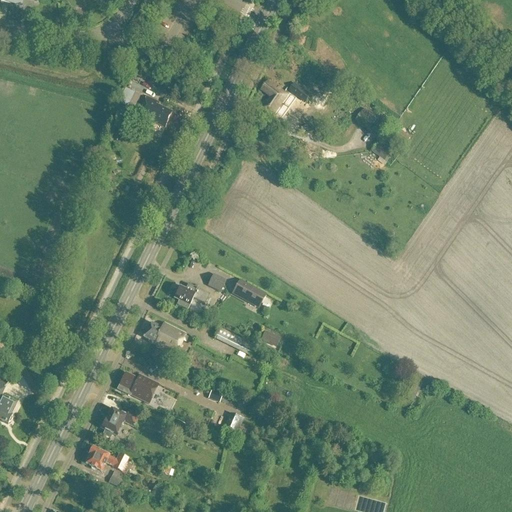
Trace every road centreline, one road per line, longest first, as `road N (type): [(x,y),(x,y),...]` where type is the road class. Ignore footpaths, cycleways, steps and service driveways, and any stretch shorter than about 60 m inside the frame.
road 1 (secondary): [(24,511),(275,0)]
road 2 (residential): [(0,27),(83,41),(110,30),(133,0)]
